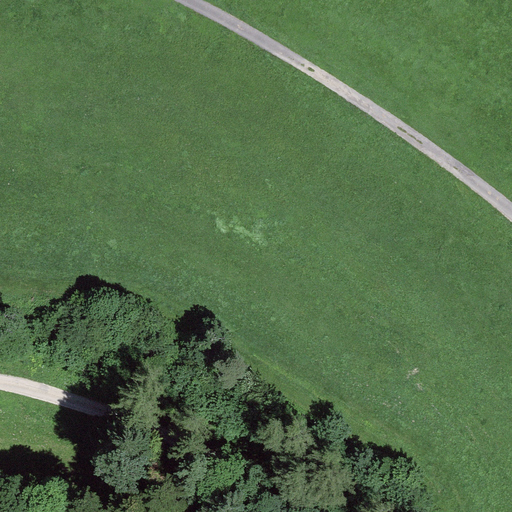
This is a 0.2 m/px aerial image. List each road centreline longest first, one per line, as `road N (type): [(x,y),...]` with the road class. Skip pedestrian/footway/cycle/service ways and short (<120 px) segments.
road 1 (track): [(445,511),(433,485),(401,455),(151,300),(107,287),(0,280)]
road 2 (track): [(179,0),(452,166),(511,214)]
road 3 (track): [(0,383),(183,440),(282,511)]
